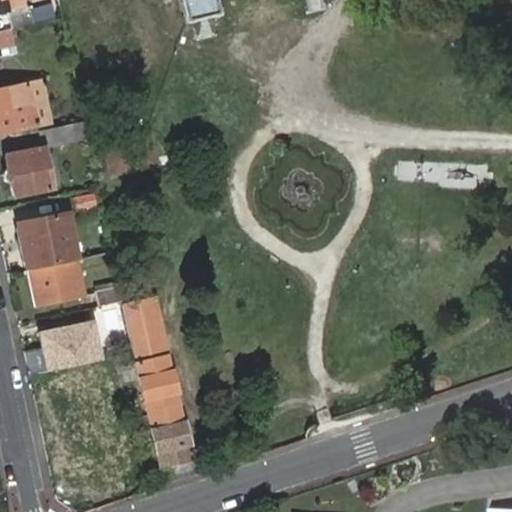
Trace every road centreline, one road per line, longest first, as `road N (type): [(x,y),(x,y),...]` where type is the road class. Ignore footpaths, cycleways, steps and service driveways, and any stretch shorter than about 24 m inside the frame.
road 1 (tertiary): [(156,511),(511,396)]
road 2 (residential): [(0,355),(33,511)]
